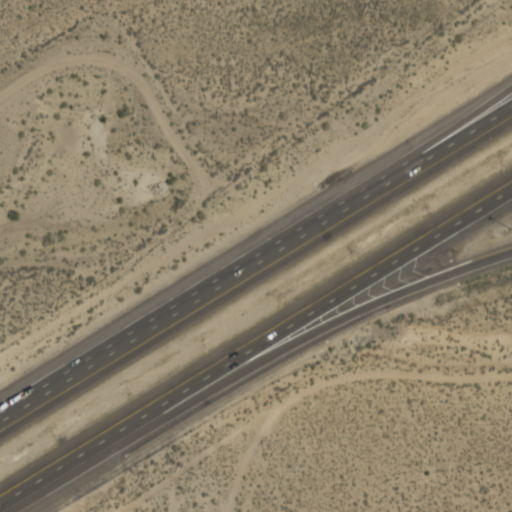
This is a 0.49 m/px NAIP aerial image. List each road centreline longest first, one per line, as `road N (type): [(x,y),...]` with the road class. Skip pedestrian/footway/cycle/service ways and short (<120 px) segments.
road 1 (motorway): [(416,160),(0,416)]
road 2 (motorway): [(156,411),(511,190)]
road 3 (motorway): [(156,411),(372,306),(511,253)]
road 4 (motorway): [(0,505),(156,411)]
road 5 (motorway): [(511,86),(416,160)]
